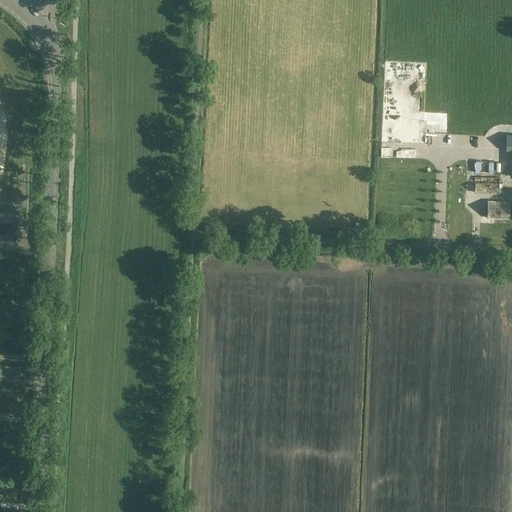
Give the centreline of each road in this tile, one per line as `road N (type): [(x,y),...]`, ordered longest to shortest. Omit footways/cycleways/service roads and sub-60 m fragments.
road 1 (secondary): [(40,511),(55,86),(52,50),(34,17)]
road 2 (unclassified): [(511,253),(339,242)]
